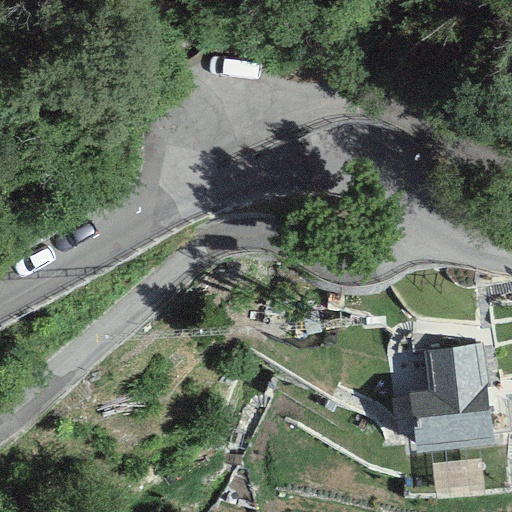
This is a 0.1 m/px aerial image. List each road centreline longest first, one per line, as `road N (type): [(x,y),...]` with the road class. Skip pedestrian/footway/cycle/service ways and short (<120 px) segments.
road 1 (residential): [(0,417),(213,243),(274,238),(365,263),(387,258),(414,233)]
road 2 (unclassified): [(414,233),(408,197),(389,177),(301,165),(175,201),(0,305)]
road 3 (track): [(511,169),(384,105),(340,98),(196,137),(177,166),(175,201)]
